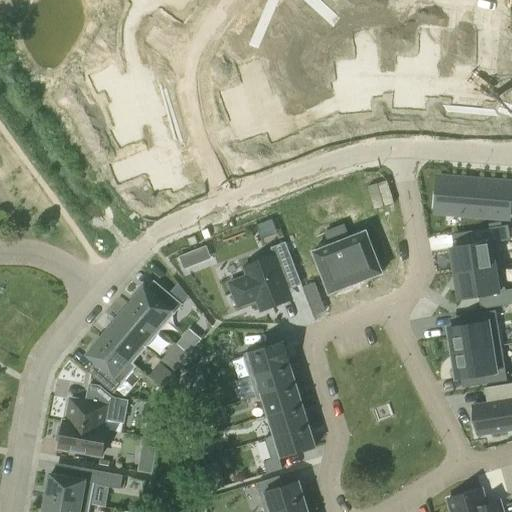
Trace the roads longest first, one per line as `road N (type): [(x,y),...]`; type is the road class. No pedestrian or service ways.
road 1 (residential): [(394,311),(314,343),(338,435),(330,477),(342,511)]
road 2 (residential): [(12,511),(31,383),(41,359),(100,295)]
road 3 (residential): [(230,203),(190,86),(202,49),(237,0)]
road 4 (residential): [(394,311),(421,275),(397,145)]
road 5 (residential): [(230,203),(397,145)]
road 6 (residential): [(449,467),(455,446),(394,311)]
road 7 (residential): [(100,295),(148,238),(230,203)]
